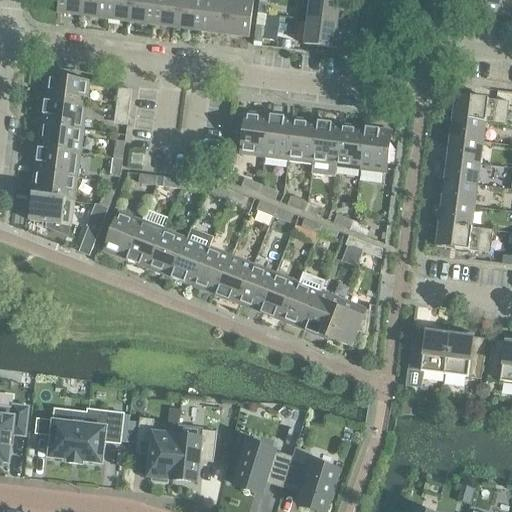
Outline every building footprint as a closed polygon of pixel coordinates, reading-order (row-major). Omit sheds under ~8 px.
[(59,0),(58,14),(80,17),(82,0),(59,0)] [(82,0),(80,17),(104,20),(106,0),(82,0)] [(131,0),(106,0),(104,20),(129,23),(131,0)] [(155,0),(131,0),(129,23),(152,26),(155,0)] [(179,0),(155,0),(152,26),(176,29),(179,0)] [(203,0),(179,0),(176,29),(199,32),(203,0)] [(203,0),(199,32),(224,35),(228,0),(203,0)] [(254,3),(232,0),(228,0),(224,35),(249,38),(254,3)] [(338,0),(310,0),(308,21),(338,25),(341,0),(338,0)] [(503,16),(505,0),(468,0),(467,12),(503,16)] [(335,49),(338,25),(308,21),(305,46),(335,49)] [(257,27),(256,39),(265,40),(266,28),(257,27)] [(49,78),(46,102),(46,103),(86,108),(89,83),(49,78)] [(119,90),(116,112),(130,113),(133,91),(119,90)] [(456,96),(453,119),(486,123),(507,126),(510,103),(456,96)] [(83,132),(86,108),(46,103),(46,102),(45,102),(43,116),(45,116),(43,127),(83,132)] [(128,124),(130,113),(116,112),(115,123),(128,124)] [(242,154),(266,157),(271,118),(247,115),(246,117),(236,116),(236,115),(235,115),(232,134),(233,134),(244,135),(242,154)] [(272,116),(271,118),(266,157),(290,160),(295,121),(285,119),(285,118),(272,116)] [(483,144),(486,123),(453,119),(451,140),(483,144)] [(319,124),(295,121),(290,160),(313,163),(319,124)] [(319,123),(319,124),(313,163),(312,175),(336,178),(337,167),(338,167),(343,127),(332,126),(332,124),(319,123)] [(43,127),(40,150),(80,156),(83,132),(43,127)] [(338,167),(361,170),(367,130),(343,127),(338,167)] [(367,129),(367,130),(361,170),(386,173),(391,133),(380,132),(380,130),(367,129)] [(451,140),(448,161),(481,165),(483,144),(451,140)] [(116,144),(114,160),(124,161),(126,145),(116,144)] [(77,179),(80,156),(40,150),(39,150),(37,163),(38,164),(37,174),(77,179)] [(133,154),(131,166),(143,167),(145,156),(133,154)] [(122,177),(124,161),(114,160),(112,175),(122,177)] [(478,186),(481,165),(448,161),(445,182),(478,186)] [(37,174),(34,198),(74,203),(77,179),(37,174)] [(143,176),(142,185),(157,187),(158,178),(143,176)] [(166,188),(182,190),(183,181),(167,179),(166,188)] [(183,181),(182,190),(197,192),(199,183),(183,181)] [(262,186),(248,181),(244,189),(259,195),(262,186)] [(475,208),(478,186),(445,182),(443,203),(475,208)] [(233,192),(218,186),(215,195),(229,201),(233,192)] [(277,192),(262,186),(259,195),(274,201),(277,192)] [(106,192),(100,206),(109,210),(115,195),(106,192)] [(248,197),(233,192),(229,201),(244,206),(248,197)] [(69,236),(74,203),(34,198),(31,222),(48,225),(47,229),(75,239),(75,238),(69,236)] [(290,208),(305,213),(308,204),(294,199),(290,208)] [(259,212),(274,218),(278,209),(263,203),(259,212)] [(443,203),(440,225),(473,229),(475,208),(443,203)] [(323,210),(308,204),(305,213),(320,219),(323,210)] [(109,210),(100,206),(94,221),(103,225),(109,210)] [(278,209),(274,218),(289,224),(292,215),(278,209)] [(127,262),(128,262),(143,224),(120,214),(105,252),(128,260),(127,262)] [(355,222),(340,217),(336,226),(351,231),(355,222)] [(322,227),(307,221),(304,230),(319,236),(322,227)] [(369,228),(355,222),(351,231),(366,237),(369,228)] [(165,232),(143,224),(128,262),(140,267),(141,266),(151,269),(165,232)] [(494,231),(473,229),(440,225),(437,248),(491,254),(494,231)] [(337,232),(322,227),(319,236),(334,241),(337,232)] [(195,287),(210,250),(209,250),(214,238),(191,230),(187,241),(188,241),(173,279),(185,284),(186,283),(195,287)] [(172,279),(173,279),(188,241),(187,241),(165,232),(151,269),(172,278),(172,279)] [(367,244),(352,238),(349,247),(363,253),(367,244)] [(384,251),(367,244),(363,253),(382,261),(384,251)] [(232,259),(210,250),(195,287),(217,296),(217,297),(232,259)] [(511,265),(511,257),(503,256),(502,265),(511,265)] [(230,301),(240,305),(255,267),(232,259),(217,297),(230,302),(230,301)] [(277,276),(255,267),(240,305),(262,313),(261,314),(262,315),(277,276)] [(299,285),(285,322),(306,331),(306,332),(307,332),(322,294),(321,293),(325,282),(303,273),(299,285)] [(299,285),(277,276),(262,315),(274,319),(275,318),(285,322),(299,285)] [(320,336),(329,340),(344,302),(322,294),(307,332),(319,337),(320,336)] [(370,312),(344,302),(329,340),(353,349),(359,333),(368,336),(372,306),(370,306),(370,312)] [(409,371),(445,376),(451,332),(436,330),(436,333),(414,331),(409,371)] [(465,334),(451,332),(445,376),(482,380),(487,340),(465,337),(465,334)] [(488,381),(511,384),(511,343),(494,341),(488,381)] [(475,395),(482,400),(484,384),(476,387),(475,395)] [(491,389),(484,384),(482,400),(490,397),(491,389)] [(402,416),(411,417),(411,416),(413,400),(405,399),(404,399),(403,407),(402,415),(402,416)] [(0,467),(2,468),(2,463),(8,464),(12,436),(26,437),(29,409),(14,407),(13,409),(0,407),(0,467)] [(35,434),(35,436),(51,438),(49,460),(68,462),(68,466),(83,468),(83,464),(103,466),(105,444),(122,446),(122,444),(128,444),(130,423),(130,417),(125,417),(125,415),(88,410),(87,414),(55,410),(53,422),(37,420),(37,422),(35,434)] [(130,423),(128,444),(137,445),(137,450),(151,451),(150,457),(147,478),(152,479),(152,482),(168,484),(169,481),(171,481),(176,437),(153,435),(155,421),(153,421),(144,420),(140,420),(140,424),(130,423)] [(176,437),(171,481),(197,484),(200,463),(200,457),(214,459),(217,433),(203,432),(202,440),(177,437),(176,437)] [(247,441),(232,489),(263,498),(268,485),(283,489),(293,458),(277,453),(278,451),(247,441)] [(293,458),(283,489),(300,495),(296,508),(307,511),(326,511),(330,502),(333,503),(338,486),(335,485),(339,473),(307,463),(310,453),(296,449),(293,458)]
